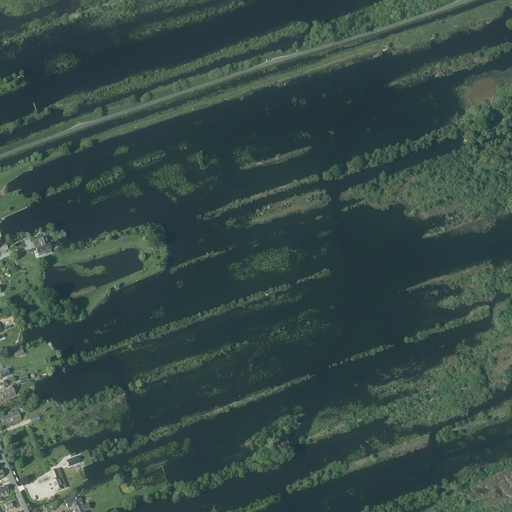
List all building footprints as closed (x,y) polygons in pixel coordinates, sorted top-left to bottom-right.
[(47,237),(38,240),(39,244),(40,244),(41,245),(35,247),(37,254),(44,252),(46,255),(52,253),(51,248),(50,243),(49,243),(48,241),(47,237)] [(0,375),(1,378),(9,375),(7,370),(0,372),(0,375)] [(29,382),(26,375),(19,378),(21,385),(29,382)] [(12,386),(0,391),(0,401),(15,395),(12,386)] [(21,420),(18,412),(12,414),(11,412),(8,413),(9,416),(1,419),(3,425),(13,422),(14,423),(21,420)] [(78,457),(67,461),(69,467),(80,463),(78,457)] [(59,469),(51,472),(55,481),(53,481),(56,487),(55,487),(57,492),(64,489),(63,489),(66,488),(59,469)] [(6,486),(0,488),(0,496),(9,493),(6,486)] [(79,497),(66,502),(68,508),(72,506),(73,509),(73,511),(85,511),(89,509),(87,504),(83,506),(79,497)] [(0,506),(0,511),(2,511),(7,510),(7,511),(13,508),(11,502),(0,507),(0,506)]
